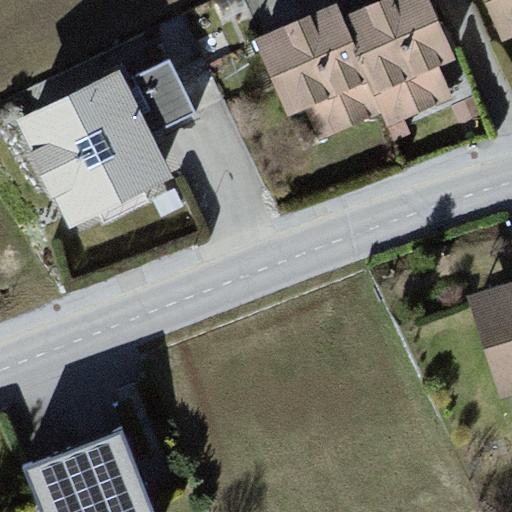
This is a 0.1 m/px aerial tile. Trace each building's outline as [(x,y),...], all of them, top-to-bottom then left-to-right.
[(392,112),(345,11),(340,0),(326,0),(254,34),(290,112),(311,102),(329,141),(392,112)] [(367,0),(345,11),(392,112),(398,123),(462,93),(418,0),(367,0)] [(511,0),(487,0),(504,34),(511,29),(511,0)] [(179,172),(119,60),(10,118),(70,230),(179,172)] [(511,270),(466,288),(505,394),(511,391),(511,270)] [(159,511),(121,423),(25,464),(45,511),(159,511)]
